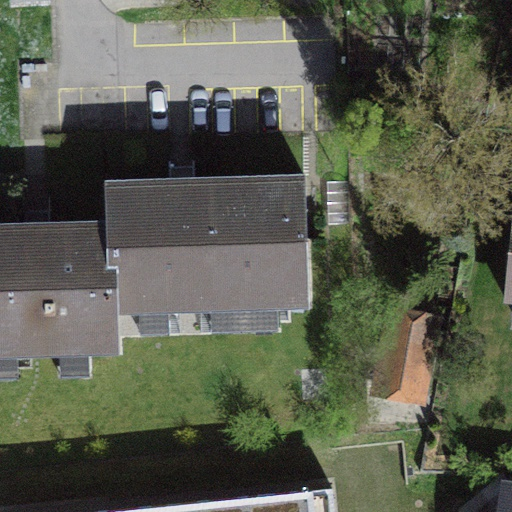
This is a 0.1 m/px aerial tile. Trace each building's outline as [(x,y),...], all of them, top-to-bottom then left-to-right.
[(111,254),(116,309),(118,309),(306,303),(302,178),(107,184),(108,222),(108,224),(111,254)] [(0,353),(118,350),(118,309),(116,309),(111,254),(108,224),(108,222),(0,225),(0,353)] [(428,324),(396,318),(383,387),(415,393),(428,324)] [(357,451),(359,503),(423,502),(421,449),(357,451)] [(334,511),(332,488),(94,511),(334,511)]
